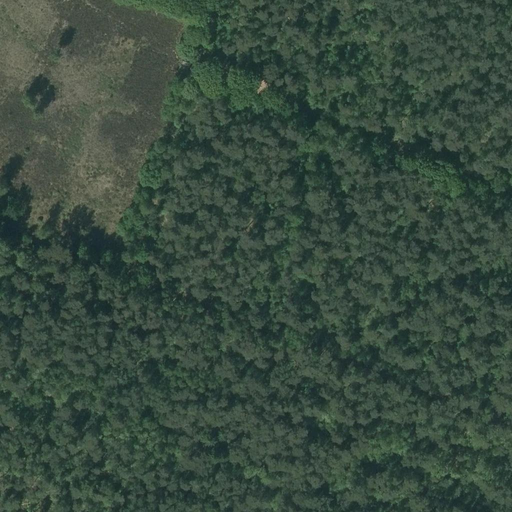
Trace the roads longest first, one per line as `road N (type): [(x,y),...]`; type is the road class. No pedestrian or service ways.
road 1 (unknown): [(0,220),(511,422)]
road 2 (track): [(196,0),(206,7),(204,64),(511,190)]
